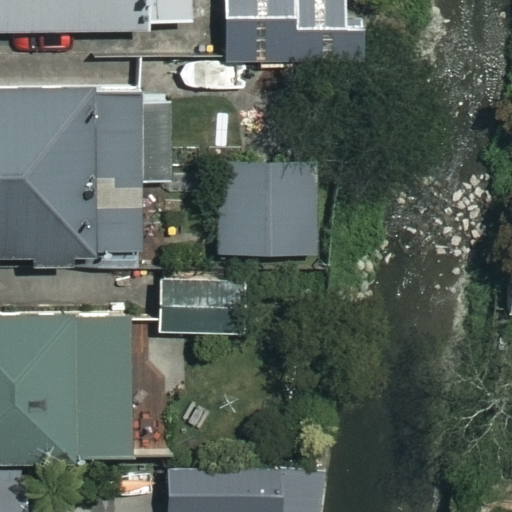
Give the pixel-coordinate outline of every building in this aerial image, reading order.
[(189,26),(188,0),(0,0),(0,39),(147,37),(147,27),(189,26)] [(333,56),(331,0),(224,0),(226,59),(333,56)] [(168,177),(166,104),(144,104),(144,90),(0,93),(0,261),(144,258),(142,178),(168,177)] [(315,162),(217,165),(219,256),(317,253),(315,162)] [(244,280),(158,281),(159,335),(245,333),(244,280)] [(126,308),(0,311),(0,459),(130,456),(126,308)] [(274,511),(274,463),(166,465),(167,511),(274,511)] [(0,511),(24,511),(23,478),(0,479),(0,511)]
